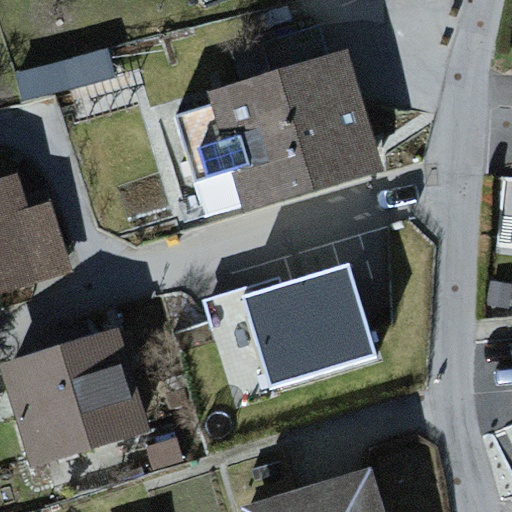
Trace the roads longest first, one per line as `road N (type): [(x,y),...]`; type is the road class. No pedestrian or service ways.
road 1 (residential): [(455,188),(112,295)]
road 2 (residential): [(455,188),(453,290),(490,511)]
road 3 (residential): [(112,295),(47,130),(0,142)]
road 4 (residential): [(495,0),(455,188)]
